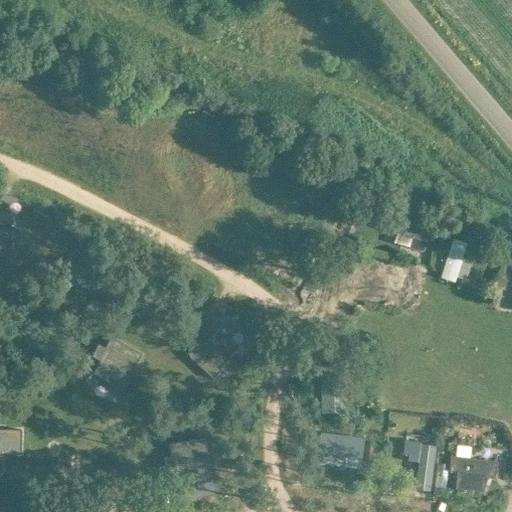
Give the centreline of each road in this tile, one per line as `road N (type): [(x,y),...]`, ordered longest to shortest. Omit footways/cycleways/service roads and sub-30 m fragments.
road 1 (track): [(292,511),(289,433),(303,333),(145,234),(0,166)]
road 2 (unclassified): [(511,136),(394,0)]
